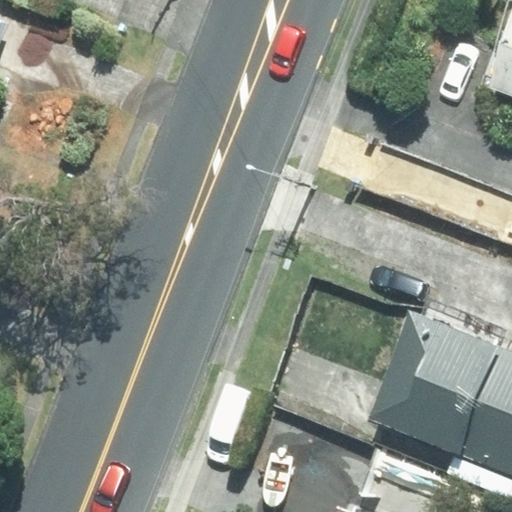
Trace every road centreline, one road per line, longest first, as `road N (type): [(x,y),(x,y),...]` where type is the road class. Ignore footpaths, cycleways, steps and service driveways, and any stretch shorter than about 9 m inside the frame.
road 1 (secondary): [(79,511),(281,0)]
road 2 (unknown): [(235,117),(511,219)]
